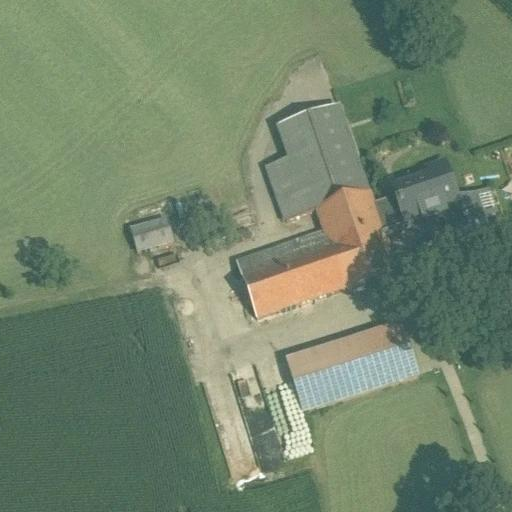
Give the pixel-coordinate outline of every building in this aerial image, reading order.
[(340,115),(280,135),(290,166),(268,173),(287,227),(318,217),(369,200),(340,115)] [(430,185),(396,197),(394,190),(393,190),(397,203),(405,226),(408,234),(427,227),(426,226),(459,214),(460,216),(461,215),(446,171),(428,178),(430,185)] [(369,200),(318,217),(326,240),(347,296),(398,279),(382,233),(374,211),(369,200)] [(397,203),(374,211),(382,233),(405,226),(397,203)] [(168,224),(132,234),(138,257),(174,246),(168,224)] [(326,240),(238,269),(257,325),(347,296),(326,240)] [(406,343),(292,380),(303,418),(418,381),(406,343)]
